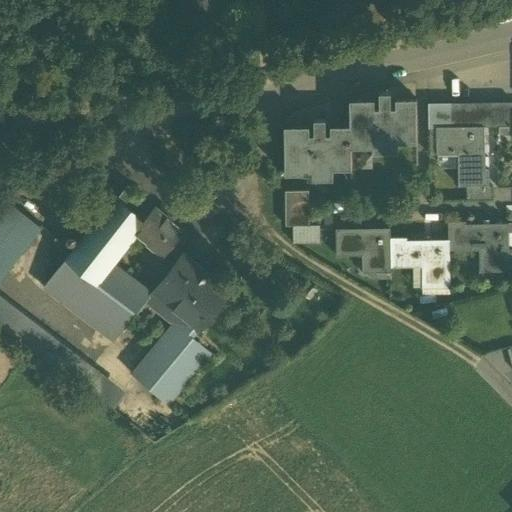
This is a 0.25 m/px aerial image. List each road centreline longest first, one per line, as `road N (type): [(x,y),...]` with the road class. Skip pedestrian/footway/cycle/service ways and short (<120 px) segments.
road 1 (track): [(481,365),(222,216)]
road 2 (track): [(0,108),(166,112),(249,105),(277,92)]
road 3 (residential): [(277,92),(511,39)]
